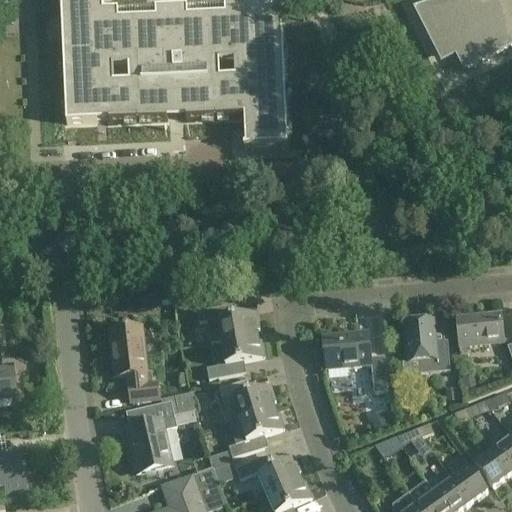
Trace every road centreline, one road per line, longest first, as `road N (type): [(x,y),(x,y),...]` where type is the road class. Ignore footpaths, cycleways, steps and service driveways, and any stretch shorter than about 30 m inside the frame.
road 1 (residential): [(67,244),(511,215)]
road 2 (residential): [(348,511),(291,359),(287,307),(511,282)]
road 3 (residential): [(94,511),(73,385),(67,244)]
